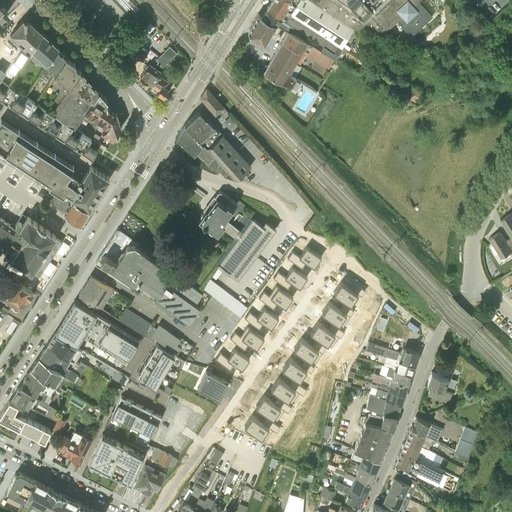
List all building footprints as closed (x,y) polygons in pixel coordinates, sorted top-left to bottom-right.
[(215,0),(213,5),(219,8),(222,4),(215,0)] [(267,7),(282,16),(290,2),(291,0),(271,0),(267,7)] [(344,43),(355,26),(313,0),(299,0),(296,6),(288,19),(288,23),(291,25),(324,47),(336,55),(339,56),(345,47),(346,45),(344,43)] [(313,0),(362,29),(370,22),(382,35),(397,21),(411,36),(433,16),(419,1),(420,0),(313,0)] [(285,28),(288,23),(288,19),(296,6),(290,2),(282,16),(278,24),(285,28)] [(282,16),(267,7),(262,15),(278,24),(282,16)] [(264,43),(276,24),(284,29),(285,28),(278,24),(262,15),(258,13),(248,30),(250,34),(264,43)] [(10,35),(24,48),(27,50),(29,48),(31,50),(42,32),(40,30),(28,19),(23,19),(10,35)] [(313,51),(316,47),(287,31),(283,39),(301,49),(303,45),(313,51)] [(38,61),(45,65),(57,49),(58,47),(52,41),(48,37),(47,37),(42,32),(31,50),(34,53),(31,57),(38,61)] [(334,58),(322,50),(316,47),(313,51),(303,45),(301,49),(283,39),(270,61),(291,73),(302,53),(329,68),(334,59),(334,58)] [(357,51),(356,53),(362,56),(363,55),(367,48),(361,44),(357,51)] [(169,46),(163,52),(171,59),(177,53),(169,46)] [(146,54),(137,47),(132,52),(141,59),(146,54)] [(336,55),(324,47),(322,50),(334,58),(336,55)] [(46,75),(51,67),(56,71),(58,72),(67,58),(66,57),(66,55),(66,54),(60,50),(57,49),(45,65),(41,72),(46,75)] [(364,58),(347,49),(345,53),(362,62),(364,58)] [(167,63),(171,59),(163,52),(158,57),(156,60),(158,61),(165,66),(167,63)] [(75,63),(67,58),(58,72),(56,71),(49,81),(61,89),(54,99),(59,102),(62,104),(71,89),(82,72),(81,71),(76,67),(75,63)] [(155,67),(161,71),(165,66),(158,61),(155,67)] [(290,74),(291,73),(270,61),(267,65),(265,65),(263,68),(264,70),(263,72),(290,88),(296,78),(290,74)] [(147,82),(151,85),(159,74),(161,71),(155,67),(149,63),(149,64),(146,64),(144,68),(145,70),(144,71),(145,71),(140,78),(147,82)] [(99,91),(82,72),(71,89),(62,104),(59,102),(52,113),(75,128),(85,112),(86,113),(100,92),(100,91),(99,91)] [(172,83),(159,74),(151,85),(150,86),(157,90),(156,91),(164,96),(169,88),(172,83)] [(0,96),(1,97),(9,86),(0,79),(0,96)] [(11,103),(19,109),(27,97),(9,86),(1,97),(0,99),(10,105),(11,103)] [(410,99),(419,105),(427,91),(418,86),(410,99)] [(229,113),(207,88),(206,87),(200,96),(215,114),(221,120),(229,113)] [(100,92),(86,113),(106,127),(116,112),(107,106),(108,101),(107,100),(100,92)] [(29,115),(38,121),(45,109),(27,97),(19,109),(18,111),(28,117),(29,115)] [(47,127),(56,132),(63,121),(45,109),(38,121),(36,122),(46,128),(47,127)] [(184,123),(184,124),(199,139),(214,125),(207,117),(206,117),(199,110),(184,123)] [(121,127),(116,112),(106,127),(104,131),(102,133),(113,139),(121,127)] [(65,188),(72,192),(90,165),(79,158),(77,162),(3,114),(0,118),(0,151),(62,191),(63,192),(65,188)] [(231,126),(236,121),(231,115),(225,121),(231,126)] [(65,139),(74,144),(81,133),(63,121),(56,132),(55,134),(64,140),(65,139)] [(176,137),(194,153),(195,153),(202,160),(217,173),(219,171),(223,167),(207,148),(199,139),(184,124),(176,137)] [(207,148),(222,134),(223,134),(222,133),(222,134),(214,125),(199,139),(207,148)] [(81,133),(74,144),(73,146),(82,152),(83,150),(93,156),(101,144),(97,141),(96,142),(81,133)] [(235,180),(243,172),(251,166),(222,134),(207,148),(223,167),(229,173),(235,180)] [(109,177),(90,165),(72,192),(70,196),(89,208),(109,177)] [(229,173),(223,167),(219,171),(226,177),(229,173)] [(80,222),(89,208),(70,196),(63,192),(62,191),(61,191),(58,190),(55,195),(52,193),(51,196),(48,200),(51,202),(50,202),(58,207),(72,216),(80,222)] [(199,219),(207,225),(218,234),(223,228),(225,225),(223,223),(227,219),(225,218),(237,203),(229,197),(221,191),(218,191),(214,197),(216,198),(207,211),(206,210),(204,212),(203,212),(200,216),(201,217),(199,219)] [(511,212),(500,219),(511,237),(511,212)] [(39,275),(40,274),(51,257),(51,256),(51,255),(53,253),(54,253),(54,252),(55,252),(63,240),(27,215),(23,222),(18,219),(15,225),(17,226),(16,228),(0,216),(0,245),(9,252),(7,255),(37,275),(38,275),(39,275)] [(255,256),(256,255),(273,233),(262,225),(252,217),(242,231),(244,232),(238,239),(220,263),(219,262),(217,264),(219,265),(227,271),(245,248),(255,256)] [(244,232),(242,231),(227,219),(223,223),(225,225),(223,228),(238,239),(244,232)] [(262,225),(273,233),(276,228),(265,220),(262,225)] [(117,229),(96,261),(96,262),(96,263),(96,264),(97,264),(102,268),(119,280),(131,287),(132,286),(137,289),(139,287),(154,298),(189,324),(200,308),(195,304),(203,294),(173,272),(174,271),(139,246),(141,243),(121,230),(120,229),(119,229),(118,229),(117,229)] [(511,237),(506,240),(500,231),(489,238),(501,258),(511,251),(511,237)] [(288,257),(302,267),(306,261),(314,267),(322,256),(307,246),(300,255),(292,250),(288,257)] [(238,279),(255,256),(245,248),(227,271),(238,279)] [(300,287),(307,276),(293,266),(286,276),(278,270),(274,277),(288,287),(292,282),(300,287)] [(32,291),(0,270),(0,281),(3,283),(0,287),(0,292),(14,303),(13,303),(13,304),(13,305),(13,306),(13,307),(14,308),(15,309),(16,309),(17,309),(18,309),(19,309),(20,308),(21,307),(27,297),(28,297),(29,297),(30,297),(32,293),(32,292),(32,291)] [(113,288),(90,275),(79,293),(83,296),(83,297),(103,309),(103,308),(101,306),(113,288)] [(212,295),(240,316),(247,306),(209,278),(202,288),(212,295)] [(341,281),(334,291),(351,303),(358,293),(362,296),(366,290),(355,283),(352,288),(341,281)] [(286,307),(293,296),(278,286),(271,296),(264,291),(259,297),(274,308),(278,302),(286,307)] [(75,299),(55,331),(76,345),(82,348),(119,371),(119,372),(128,377),(130,378),(135,381),(139,375),(169,394),(183,361),(155,343),(141,334),(138,339),(75,299)] [(330,301),(322,311),(339,323),(346,313),(350,315),(354,310),(344,303),(340,308),(330,301)] [(271,327),(279,317),(264,306),(257,316),(250,311),(245,318),(259,328),(264,322),(271,327)] [(145,334),(151,324),(126,307),(119,318),(145,334)] [(318,320),(311,331),(327,343),(335,333),(339,335),(342,330),(332,323),(328,328),(318,320)] [(156,327),(151,324),(145,334),(154,340),(155,338),(177,354),(181,347),(177,344),(181,339),(159,323),(156,327)] [(257,348),(264,337),(250,327),(243,337),(236,332),(231,338),(245,349),(249,343),(257,348)] [(387,338),(388,332),(376,328),(374,334),(387,338)] [(55,331),(47,343),(71,359),(74,361),(82,348),(76,345),(55,331)] [(302,337),(294,348),(311,359),(318,349),(322,352),(326,346),(316,339),(312,344),(302,337)] [(379,353),(379,354),(414,365),(419,352),(403,346),(401,352),(368,340),(365,349),(379,353)] [(71,359),(47,343),(39,356),(64,373),(68,366),(73,370),(78,363),(71,359)] [(242,369),(250,358),(235,347),(228,357),(221,352),(216,359),(230,369),(235,363),(242,369)] [(411,374),(414,365),(379,354),(378,359),(393,364),(392,368),(411,374)] [(31,368),(55,384),(60,387),(68,376),(64,373),(39,356),(31,368)] [(283,367),(300,379),(307,369),(311,371),(315,366),(304,359),(301,364),(290,357),(283,367)] [(79,364),(78,363),(73,370),(68,366),(64,373),(68,376),(73,379),(76,375),(79,376),(87,365),(81,361),(79,364)] [(408,383),(411,374),(392,368),(389,367),(386,374),(392,376),(391,378),(408,383)] [(50,393),(55,384),(31,368),(19,385),(44,400),(49,392),(50,393)] [(427,394),(437,397),(449,402),(452,393),(455,394),(458,387),(455,386),(456,380),(451,378),(453,372),(441,368),(439,374),(431,371),(427,383),(431,385),(427,394)] [(116,370),(112,377),(123,384),(127,377),(116,370)] [(197,388),(219,399),(228,382),(205,371),(197,388)] [(405,394),(408,383),(391,378),(374,372),(372,380),(381,383),(388,385),(388,387),(387,388),(405,394)] [(279,377),(271,387),(288,399),(295,389),(299,391),(303,386),(293,379),(289,384),(279,377)] [(405,394),(387,388),(388,387),(376,384),(375,387),(377,388),(376,394),(375,394),(401,404),(405,394)] [(45,414),(57,420),(60,411),(44,400),(19,385),(11,398),(28,406),(29,404),(35,407),(38,402),(48,409),(45,414)] [(383,414),(398,416),(401,404),(375,394),(376,394),(370,392),(366,408),(384,412),(383,414)] [(264,394),(256,405),(273,417),(281,406),(285,409),(288,404),(278,396),(274,401),(264,394)] [(121,395),(112,413),(112,414),(152,433),(161,415),(121,395)] [(332,399),(330,407),(339,409),(340,401),(332,399)] [(38,416),(8,402),(0,413),(0,422),(44,444),(49,434),(31,427),(38,416)] [(252,414),(245,424),(262,436),(269,426),(273,429),(277,423),(266,416),(263,421),(252,414)] [(393,427),(394,427),(397,418),(398,416),(383,414),(382,417),(368,414),(368,416),(364,416),(363,421),(365,422),(365,423),(393,427)] [(437,441),(443,428),(430,422),(416,415),(416,416),(415,416),(413,419),(414,420),(412,424),(410,427),(424,433),(433,438),(437,441)] [(59,417),(53,429),(60,433),(66,420),(59,417)] [(354,448),(355,448),(363,452),(380,459),(386,445),(387,444),(389,439),(393,427),(365,423),(354,448)] [(468,455),(478,431),(465,426),(455,449),(468,455)] [(405,438),(428,449),(433,438),(424,433),(410,427),(405,438)] [(71,456),(80,461),(92,438),(82,433),(74,429),(70,438),(65,435),(60,448),(64,450),(62,452),(63,453),(64,450),(72,454),(71,456)] [(88,462),(86,466),(118,482),(120,483),(126,487),(128,487),(128,488),(130,483),(145,454),(102,433),(88,462)] [(426,454),(428,449),(405,438),(401,448),(424,459),(427,454),(426,454)] [(211,451),(221,457),(224,451),(215,445),(211,451)] [(141,470),(135,483),(142,486),(143,489),(142,489),(146,491),(147,491),(148,491),(149,490),(150,490),(154,491),(171,454),(164,451),(163,451),(153,446),(141,470)] [(380,459),(355,448),(350,459),(356,461),(356,462),(375,470),(380,459)] [(423,460),(424,459),(401,448),(395,460),(395,461),(417,471),(418,468),(438,478),(440,474),(445,477),(443,481),(444,481),(457,488),(461,480),(443,470),(423,460)] [(177,457),(172,455),(167,465),(173,467),(177,457)] [(370,481),(375,470),(356,462),(355,465),(350,463),(349,464),(346,463),(343,471),(370,481)] [(229,469),(223,481),(230,484),(232,478),(235,472),(229,469)] [(178,511),(188,511),(192,506),(195,500),(210,476),(201,471),(192,486),(194,488),(187,501),(184,499),(178,509),(180,510),(178,511)] [(352,479),(350,485),(349,486),(365,493),(366,493),(370,481),(343,471),(342,475),(344,476),(352,479)] [(20,496),(25,498),(35,479),(20,472),(15,474),(12,478),(7,489),(12,492),(12,494),(19,497),(20,496)] [(410,498),(417,482),(400,473),(398,479),(394,477),(394,478),(389,488),(410,498)] [(35,479),(25,498),(33,502),(31,506),(36,509),(38,505),(43,507),(44,508),(54,489),(35,479)] [(365,493),(349,486),(350,485),(337,480),(334,485),(334,486),(347,492),(345,498),(360,504),(365,493)] [(335,491),(324,486),(320,494),(332,499),(335,491)] [(410,498),(389,488),(384,500),(383,500),(384,501),(383,505),(390,508),(391,506),(404,511),(410,498)] [(74,511),(79,502),(54,489),(44,508),(43,507),(40,511),(48,511),(50,511),(52,511),(74,511)] [(301,504),(304,493),(292,489),(288,501),(289,501),(286,510),(292,511),(296,511),(299,503),(301,504)] [(221,511),(227,499),(217,495),(214,501),(210,510),(208,511),(221,511)] [(208,511),(210,510),(214,501),(206,497),(205,500),(206,501),(203,506),(201,510),(200,511),(208,511)] [(192,506),(188,511),(200,511),(201,510),(203,506),(206,501),(205,500),(203,499),(201,503),(195,500),(192,506)] [(79,502),(74,511),(99,511),(98,511),(79,502)] [(316,509),(315,511),(353,511),(355,508),(340,502),(337,510),(334,509),(329,506),(328,507),(328,508),(326,511),(324,511),(318,510),(316,509)] [(245,511),(248,506),(240,503),(236,511),(245,511)] [(369,511),(398,511),(396,511),(382,506),(375,504),(373,503),(369,511)]
